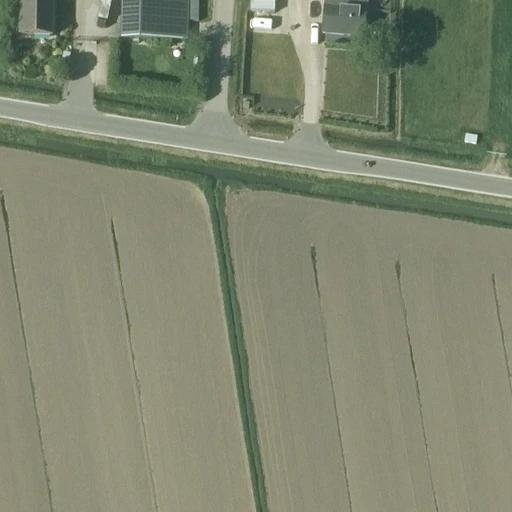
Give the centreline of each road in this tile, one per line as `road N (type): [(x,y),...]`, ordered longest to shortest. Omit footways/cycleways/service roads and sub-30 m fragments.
road 1 (unclassified): [(511,189),(0,108)]
road 2 (unknown): [(212,141),(219,0)]
